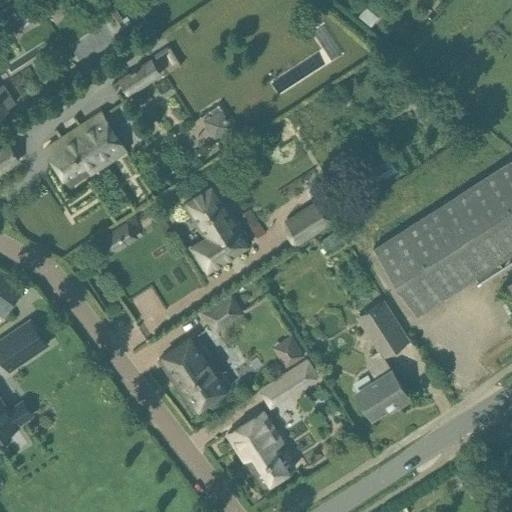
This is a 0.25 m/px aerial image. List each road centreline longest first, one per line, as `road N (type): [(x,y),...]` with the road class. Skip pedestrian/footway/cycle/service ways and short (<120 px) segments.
road 1 (residential): [(0,250),(50,277),(233,511)]
road 2 (tertiary): [(331,511),(511,396)]
